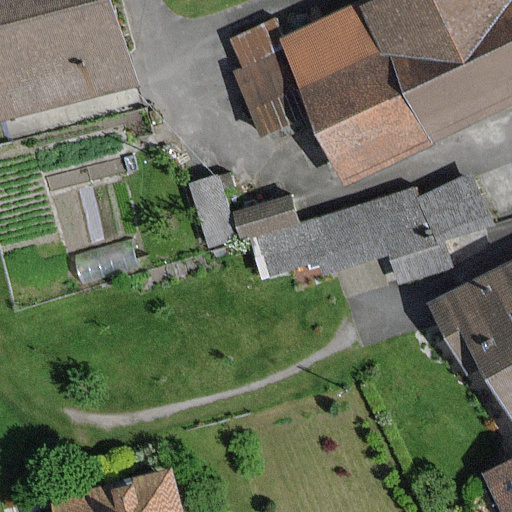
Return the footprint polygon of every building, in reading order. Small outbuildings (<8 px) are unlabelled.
[(108,0),(0,0),(0,113),(130,78),(108,0)] [(313,106),(347,178),(423,142),(511,99),(511,0),(378,0),(360,9),(284,45),(272,22),(237,38),(251,67),(236,74),(263,130),(313,106)] [(223,168),(193,177),(212,246),(243,238),(235,209),(223,168)] [(298,191),(235,209),(243,238),(258,235),(268,276),(323,260),(328,275),(335,272),(347,297),(460,264),(453,239),(501,222),(477,169),(423,194),(420,185),(307,219),(298,191)] [(490,363),(496,375),(511,408),(511,464),(489,475),(506,511),(511,511),(511,268),(436,305),(469,373),(490,363)] [(179,511),(170,472),(56,498),(59,511),(179,511)]
